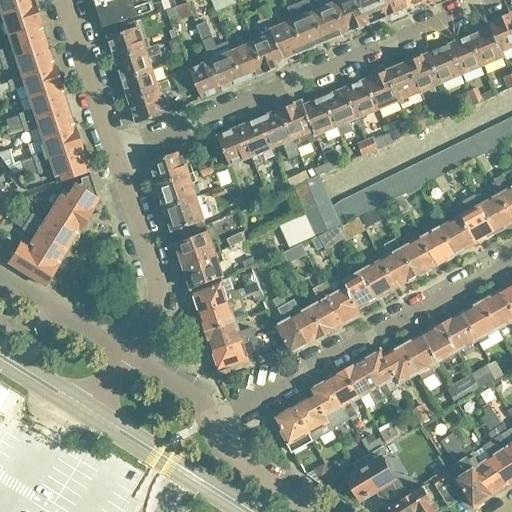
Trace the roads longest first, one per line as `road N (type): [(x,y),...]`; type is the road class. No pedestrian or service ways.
road 1 (residential): [(114,152),(489,0)]
road 2 (residential): [(210,424),(495,269),(511,249)]
road 3 (residential): [(125,352),(156,287),(114,152)]
road 4 (tertiary): [(246,511),(88,411)]
road 5 (residential): [(114,152),(63,0)]
road 6 (residential): [(0,275),(125,352)]
road 7 (residential): [(210,424),(240,468),(311,511)]
